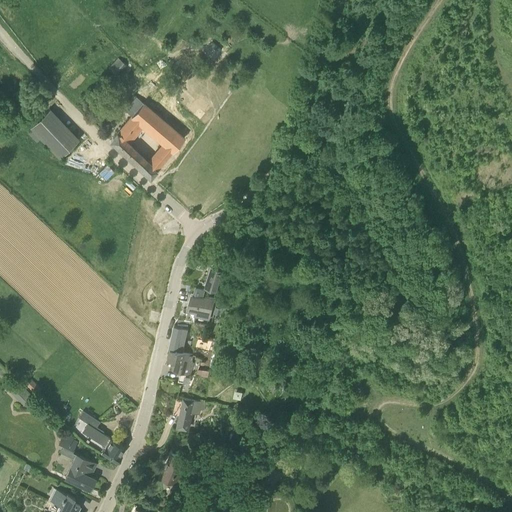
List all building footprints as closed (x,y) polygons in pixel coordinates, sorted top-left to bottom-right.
[(116,75),(126,65),(118,58),(109,68),(116,75)] [(125,111),(131,116),(110,141),(150,178),(184,138),(143,103),(136,97),(125,111)] [(78,140),(49,109),(31,127),(60,157),(78,140)] [(225,294),(233,267),(236,257),(228,255),(223,271),(212,267),(206,287),(225,294)] [(325,282),(327,274),(315,270),(312,278),(325,282)] [(203,298),(205,290),(196,287),(194,295),(193,295),(188,311),(195,313),(194,316),(207,320),(214,299),(206,297),(205,299),(203,298)] [(169,349),(170,349),(193,353),(194,348),(197,339),(193,337),(190,347),(184,346),(190,322),(181,320),(179,326),(174,325),(169,349)] [(213,349),(215,342),(205,339),(203,345),(213,349)] [(192,359),(193,353),(170,349),(168,359),(176,360),(174,365),(182,367),(179,381),(192,383),(195,376),(190,375),(194,359),(192,359)] [(242,359),(243,353),(234,350),(232,356),(242,359)] [(210,371),(198,368),(196,375),(208,378),(210,371)] [(35,393),(40,388),(30,379),(25,384),(35,393)] [(24,405),(33,396),(19,383),(10,392),(24,405)] [(235,396),(242,397),(244,391),(237,389),(235,396)] [(198,415),(201,403),(185,399),(179,427),(187,428),(190,413),(198,415)] [(117,461),(121,455),(120,454),(125,447),(102,433),(103,431),(97,427),(100,422),(83,411),(79,418),(89,424),(86,430),(96,436),(94,439),(105,446),(102,451),(117,461)] [(60,444),(65,446),(66,445),(75,449),(76,446),(72,444),(73,442),(63,437),(60,444)] [(175,484),(187,459),(172,453),(161,478),(175,484)] [(92,472),(96,464),(76,455),(75,459),(65,479),(76,484),(90,490),(95,480),(89,476),(91,471),(92,472)] [(240,458),(236,455),(231,462),(236,465),(240,458)] [(80,511),(77,510),(79,506),(72,502),(74,498),(56,489),(50,500),(60,505),(56,511),(80,511)]
